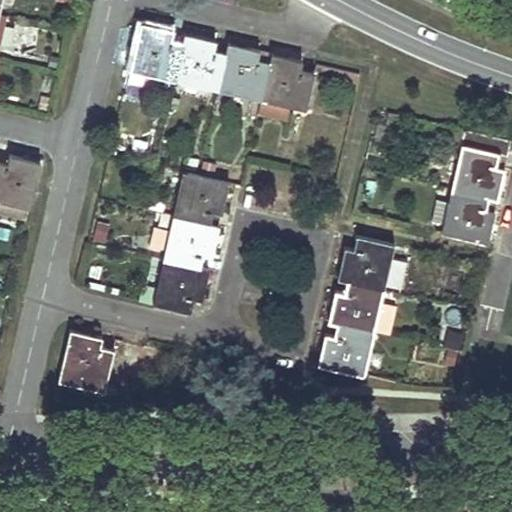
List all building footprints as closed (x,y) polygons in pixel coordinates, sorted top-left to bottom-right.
[(155,34),(157,27),(142,23),(141,30),(155,34)] [(175,78),(183,42),(171,38),(172,31),(157,27),(155,34),(141,30),(132,68),(128,85),(157,92),(161,75),(175,78)] [(197,43),(199,37),(185,33),(184,40),(197,43)] [(219,89),(227,52),(213,49),(215,40),(199,37),(197,43),(184,40),(183,42),(175,78),(219,89)] [(241,53),(243,47),(229,44),(228,50),(234,52),(241,53)] [(228,50),(227,52),(219,89),(262,99),(271,62),(257,59),(259,51),(258,50),(243,47),(241,53),(234,52),(228,50)] [(285,64),(287,57),(273,54),(271,60),(285,64)] [(271,60),(271,62),(262,99),(306,109),(315,72),(302,69),(303,61),(287,57),(285,64),(271,60)] [(361,76),(335,71),(332,85),(357,91),(361,76)] [(396,125),(397,119),(398,114),(389,112),(386,123),(396,125)] [(382,139),(384,132),(385,125),(377,123),(374,138),(382,139)] [(451,188),(488,197),(490,197),(494,182),(500,183),(503,169),(495,167),(498,152),(507,154),(510,139),(453,126),(450,141),(461,144),(451,188)] [(495,167),(503,169),(507,154),(498,152),(495,167)] [(6,162),(0,161),(0,200),(30,207),(39,167),(21,163),(22,157),(9,154),(6,162)] [(39,167),(41,161),(22,157),(21,163),(39,167)] [(173,215),(209,223),(212,210),(222,212),(225,198),(219,196),(223,180),(183,171),(173,215)] [(219,196),(225,198),(226,195),(229,182),(223,180),(219,196)] [(497,199),(500,183),(494,182),(490,197),(497,199)] [(485,208),(486,203),(488,197),(451,188),(448,202),(443,222),(441,232),(481,241),(484,224),(491,225),(494,211),(485,208)] [(443,222),(448,202),(438,199),(433,220),(443,222)] [(30,207),(0,200),(0,212),(27,219),(30,207)] [(215,243),(215,241),(209,240),(213,224),(209,223),(173,215),(170,230),(151,225),(146,245),(166,249),(164,258),(199,267),(203,254),(212,256),(215,243)] [(209,240),(215,241),(219,226),(213,224),(209,240)] [(481,241),(487,243),(491,225),(484,224),(481,241)] [(346,281),(383,289),(393,244),(357,236),(353,249),(345,248),(345,249),(342,261),(347,262),(344,280),(346,281)] [(203,268),(199,267),(164,258),(154,303),(189,311),(193,297),(202,299),(203,296),(205,284),(200,283),(203,268)] [(347,262),(342,261),(338,279),(344,280),(347,262)] [(476,266),(468,264),(464,279),(473,281),(476,266)] [(200,283),(205,284),(209,269),(203,268),(200,283)] [(374,331),(383,289),(346,281),(344,293),(335,291),(332,305),(337,307),(334,323),(337,323),(374,331)] [(337,307),(332,305),(328,321),(334,323),(337,307)] [(364,375),(374,331),(337,323),(334,335),(325,333),(325,335),(322,348),(328,349),(324,367),(364,375)] [(106,387),(114,350),(100,347),(102,337),(101,337),(88,334),(87,336),(69,331),(59,377),(106,387)] [(328,349),(322,348),(318,365),(324,367),(328,349)] [(59,377),(58,382),(105,392),(106,387),(59,377)]
